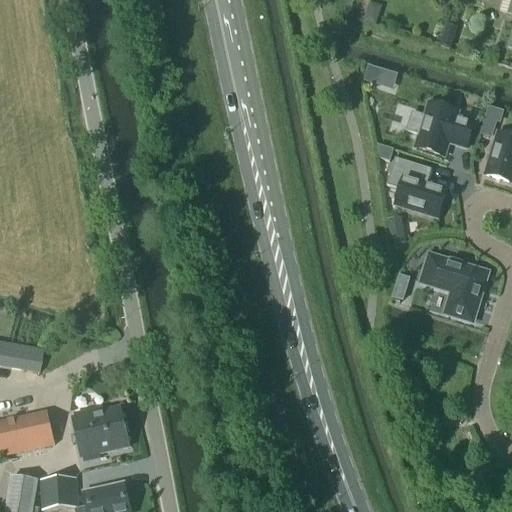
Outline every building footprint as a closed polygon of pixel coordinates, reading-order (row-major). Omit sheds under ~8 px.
[(440,49),(450,52),(457,30),(447,27),(440,49)] [(380,72),(368,69),(364,84),(375,87),(380,72)] [(467,151),(474,126),(456,120),(458,115),(429,106),(425,119),(411,115),(406,134),(419,138),(415,151),(444,160),(448,146),(467,151)] [(484,122),(480,137),(492,141),(497,126),(484,122)] [(511,139),(498,136),(485,178),(511,186),(511,139)] [(393,153),(378,148),(380,162),(390,165),(393,153)] [(437,221),(446,192),(427,187),(431,173),(395,162),(386,189),(400,193),(395,208),(437,221)] [(404,245),(403,238),(390,240),(391,247),(404,245)] [(452,295),(445,317),(468,324),(478,292),(482,293),(487,276),(462,269),(463,265),(449,261),(448,265),(429,259),(421,285),(452,295)] [(395,291),(392,301),(403,304),(405,294),(395,291)] [(0,369),(37,377),(41,353),(0,345),(0,369)] [(119,412),(71,423),(78,452),(80,462),(84,461),(85,465),(99,461),(98,457),(128,451),(119,412)] [(0,460),(54,448),(47,415),(0,425),(0,460)] [(33,511),(37,484),(11,480),(6,511),(33,511)] [(42,484),(43,497),(43,511),(70,511),(77,511),(75,482),(42,484)] [(84,495),(87,511),(128,511),(123,487),(84,495)]
